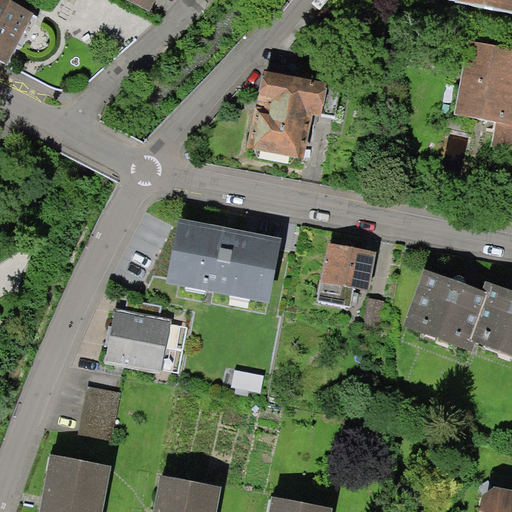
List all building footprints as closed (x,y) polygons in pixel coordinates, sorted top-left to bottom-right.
[(0,0),(0,59),(8,64),(18,44),(22,46),(37,17),(33,14),(34,12),(10,0),(0,0)] [(121,0),(144,12),(149,0),(121,0)] [(511,0),(455,0),(455,3),(511,14),(511,0)] [(511,90),(511,53),(465,45),(452,118),(493,126),(489,150),(511,153),(511,90)] [(332,94),(254,81),(250,104),(266,107),(263,122),(251,120),(245,157),(300,166),(308,120),(327,123),(332,94)] [(268,307),(279,245),(175,226),(163,287),(268,307)] [(374,256),(324,248),(317,289),(367,297),(374,256)] [(480,298),(419,276),(398,334),(464,358),(468,349),(511,364),(511,299),(483,289),(480,298)] [(112,311),(101,367),(179,383),(190,331),(158,324),(161,309),(127,302),(125,314),(112,311)] [(121,394),(86,388),(77,436),(112,442),(121,394)] [(98,511),(106,467),(46,457),(36,511),(98,511)] [(150,511),(211,511),(216,490),(157,479),(150,511)] [(511,511),(511,492),(479,485),(473,511),(511,511)] [(330,511),(331,511),(266,498),(263,511),(330,511)]
